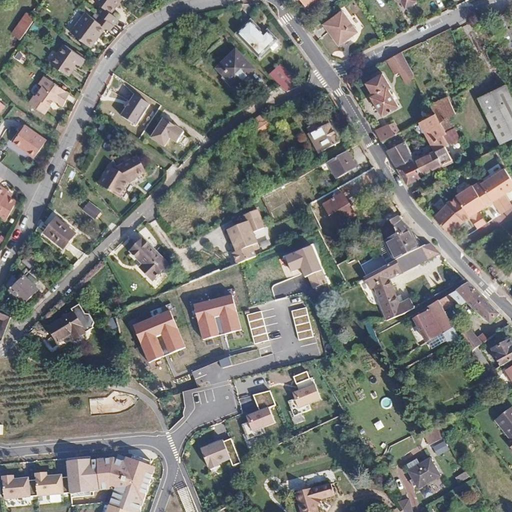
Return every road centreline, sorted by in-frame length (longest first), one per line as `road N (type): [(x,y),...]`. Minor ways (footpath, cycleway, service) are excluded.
road 1 (residential): [(329,77),(221,137),(0,349)]
road 2 (residential): [(218,0),(161,13),(109,55),(35,196)]
road 3 (residential): [(329,77),(410,218),(449,254)]
road 4 (residential): [(174,447),(151,440),(0,453)]
road 5 (residential): [(329,77),(484,0)]
